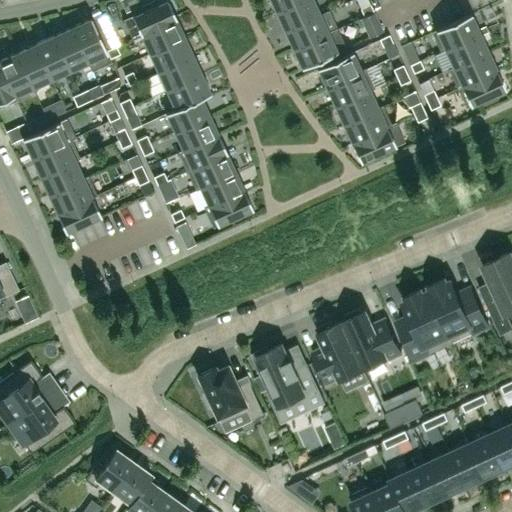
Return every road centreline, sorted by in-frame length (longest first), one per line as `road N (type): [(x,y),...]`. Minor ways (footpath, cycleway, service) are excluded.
road 1 (residential): [(130,395),(171,351),(511,216)]
road 2 (residential): [(130,395),(89,362),(19,209)]
road 3 (residential): [(130,395),(292,511)]
